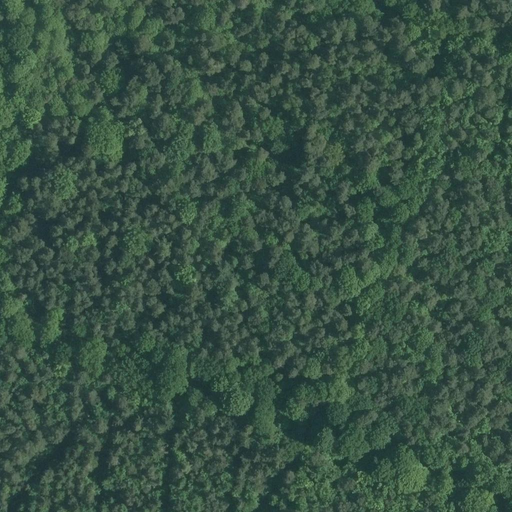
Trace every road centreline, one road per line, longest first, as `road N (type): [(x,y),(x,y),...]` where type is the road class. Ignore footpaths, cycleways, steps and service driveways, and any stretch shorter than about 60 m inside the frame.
road 1 (track): [(0,311),(139,352),(511,488)]
road 2 (track): [(511,51),(361,0)]
